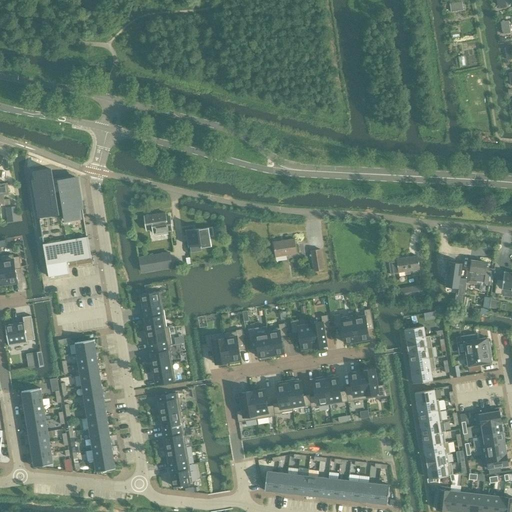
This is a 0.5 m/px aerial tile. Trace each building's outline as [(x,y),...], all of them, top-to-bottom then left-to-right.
[(461,2),(449,3),(450,13),(462,12),(461,2)] [(507,21),(498,22),(500,33),(509,32),(507,21)] [(51,170),(32,173),(44,244),(43,244),(47,265),(49,277),(69,273),(69,269),(68,268),(92,264),(91,258),(88,236),(87,236),(85,225),(84,217),(77,178),(53,182),(51,170)] [(0,205),(4,205),(3,195),(8,195),(7,183),(0,184),(0,205)] [(165,212),(144,216),(146,230),(153,229),(153,233),(171,230),(169,216),(165,216),(165,212)] [(186,230),(189,245),(200,243),(200,247),(211,246),(209,236),(213,235),(212,226),(201,228),(198,229),(198,228),(186,230)] [(297,253),(295,239),(284,240),(284,239),(280,240),(281,241),(273,242),(275,257),(280,256),(280,257),(282,256),(282,255),(287,255),(287,256),(289,255),(289,254),(297,253)] [(311,251),(313,271),(323,269),(320,250),(311,251)] [(169,253),(139,258),(142,271),(171,267),(169,253)] [(0,257),(1,259),(5,284),(18,282),(15,269),(21,268),(19,256),(14,257),(13,255),(1,257),(0,257)] [(397,261),(389,262),(391,274),(399,273),(399,272),(405,271),(406,275),(410,274),(410,271),(420,269),(418,256),(396,259),(397,261)] [(485,273),(486,262),(471,260),(470,271),(468,271),(467,283),(476,284),(476,282),(487,283),(488,273),(485,273)] [(445,286),(445,287),(446,287),(455,288),(459,288),(458,293),(456,293),(455,304),(458,304),(462,305),(463,305),(466,279),(460,278),(462,263),(448,261),(446,280),(445,286)] [(496,279),(495,294),(502,294),(502,296),(511,297),(511,273),(505,272),(504,272),(503,280),(496,279)] [(421,286),(401,289),(402,299),(423,296),(421,286)] [(143,308),(144,313),(164,310),(161,292),(158,292),(152,293),(146,294),(141,295),(141,296),(138,296),(139,302),(142,301),(143,308)] [(366,322),(372,321),(370,309),(364,310),(365,316),(353,318),(353,316),(357,341),(369,339),(366,322)] [(147,331),(169,327),(166,327),(164,310),(144,313),(145,318),(147,331)] [(357,341),(353,316),(340,318),(340,314),(334,315),(336,327),(342,326),(344,343),(357,341)] [(322,322),(310,324),(314,347),(326,345),(323,328),(329,327),(327,315),(321,316),(322,322)] [(28,343),(27,341),(35,340),(31,316),(23,317),(23,322),(5,325),(9,346),(28,343)] [(313,347),(314,347),(310,324),(309,324),(298,326),(297,320),(291,321),(293,333),(299,332),(301,349),(313,347)] [(279,328),(267,330),(271,355),(284,353),(281,336),(287,335),(285,323),(279,324),(279,328)] [(254,328),(248,330),(250,341),(256,340),(259,357),(261,357),(262,360),(270,358),(270,355),(271,355),(267,330),(267,326),(254,328)] [(424,326),(404,329),(406,340),(430,336),(425,337),(424,326)] [(147,331),(149,343),(150,348),(172,345),(169,327),(147,331)] [(236,332),(224,334),(228,361),(229,361),(241,359),(238,342),(244,341),(242,329),(236,330),(236,332)] [(211,335),(205,336),(207,347),(213,346),(216,363),(218,363),(219,366),(227,365),(227,362),(228,361),(224,334),(223,334),(223,333),(211,335)] [(466,353),(464,354),(490,350),(489,342),(488,343),(487,338),(476,340),(475,334),(463,336),(466,353)] [(430,336),(406,340),(408,351),(432,347),(430,336)] [(94,340),(75,343),(77,354),(96,351),(94,340)] [(150,348),(151,354),(153,366),(172,363),(169,346),(172,345),(150,348)] [(432,347),(408,351),(410,362),(434,358),(432,347)] [(468,366),(469,372),(481,370),(480,364),(491,362),(491,358),(492,358),(490,350),(464,354),(466,367),(468,366)] [(96,351),(77,354),(78,365),(98,362),(96,351)] [(33,354),(35,367),(43,366),(41,352),(33,354)] [(434,358),(410,362),(412,372),(435,368),(434,358)] [(98,362),(78,365),(80,375),(99,372),(98,362)] [(172,363),(153,366),(155,379),(156,385),(172,382),(175,381),(172,363)] [(435,368),(412,372),(413,383),(433,380),(431,370),(436,369),(435,368)] [(374,369),(362,371),(366,399),(385,396),(383,385),(377,386),(374,369)] [(348,402),(366,399),(362,371),(361,371),(361,372),(349,374),(352,390),(346,391),(348,402)] [(99,372),(80,375),(82,386),(101,383),(99,372)] [(348,402),(346,391),(340,392),(338,377),(336,378),(335,375),(325,376),(330,405),(348,402)] [(311,406),(311,408),(330,405),(325,376),(315,378),(315,381),(313,382),(315,396),(310,397),(311,406)] [(311,406),(310,397),(309,395),(303,396),(301,382),(299,382),(298,379),(288,381),(293,411),(294,411),(293,409),(311,406)] [(293,411),(288,381),(278,382),(278,385),(276,386),(279,403),(273,404),(273,406),(275,414),(293,411)] [(101,383),(82,386),(84,397),(103,393),(101,383)] [(22,392),(23,403),(43,399),(41,388),(22,392)] [(434,389),(415,392),(417,404),(438,400),(436,400),(434,389)] [(275,416),(275,414),(273,406),(267,406),(265,390),(253,392),(253,391),(252,391),(257,419),(275,416)] [(257,419),(252,391),(240,393),(243,410),(237,411),(238,422),(257,419)] [(103,393),(84,397),(86,407),(105,404),(103,393)] [(161,414),(180,411),(177,393),(174,393),(158,396),(159,402),(161,414)] [(23,403),(25,413),(44,410),(43,399),(23,403)] [(438,400),(417,404),(418,414),(440,411),(438,400)] [(105,404),(86,407),(87,418),(106,415),(105,404)] [(25,413),(27,424),(46,421),(44,410),(25,413)] [(164,432),(183,429),(180,411),(161,414),(161,415),(158,415),(159,421),(162,421),(163,427),(164,432)] [(440,411),(418,414),(420,425),(442,421),(440,411)] [(475,415),(477,426),(501,422),(499,411),(475,415)] [(87,418),(81,419),(83,430),(89,429),(108,425),(106,415),(87,418)] [(27,424),(29,435),(48,431),(46,421),(27,424)] [(442,421),(420,425),(422,436),(444,432),(445,432),(444,421),(442,421)] [(478,436),(478,437),(503,433),(501,422),(477,426),(477,427),(481,426),(483,435),(478,436)] [(108,425),(89,429),(91,439),(110,436),(108,425)] [(186,447),(183,429),(164,432),(165,438),(167,450),(186,447)] [(29,435),(30,445),(50,442),(48,431),(29,435)] [(444,432),(422,436),(424,446),(448,442),(445,442),(444,432)] [(478,437),(480,447),(505,443),(503,433),(478,437)] [(110,436),(91,439),(93,450),(112,447),(110,436)] [(30,445),(32,456),(51,453),(50,442),(30,445)] [(448,442),(424,446),(426,457),(450,453),(448,442)] [(480,447),(482,458),(506,454),(505,443),(480,447)] [(93,450),(86,451),(88,462),(94,461),(114,457),(112,447),(93,450)] [(168,456),(170,468),(189,464),(186,447),(167,450),(164,451),(165,457),(168,456)] [(32,456),(34,467),(53,464),(51,453),(32,456)] [(450,453),(426,457),(427,468),(451,464),(451,463),(449,463),(447,454),(450,453)] [(508,465),(506,454),(482,458),(482,459),(483,458),(485,469),(488,469),(489,474),(501,473),(500,467),(508,465)] [(114,457),(94,461),(96,472),(115,468),(114,457)] [(171,473),(173,486),(189,483),(192,483),(189,464),(170,468),(171,473)] [(451,464),(427,468),(429,479),(433,478),(450,475),(453,475),(451,464)] [(308,476),(306,495),(316,496),(318,477),(319,471),(309,470),(308,476)] [(267,471),(265,491),(275,492),(277,472),(267,471)] [(277,472),(275,492),(285,493),(288,474),(277,472)] [(328,478),(326,498),(336,499),(338,479),(339,473),(329,472),(328,478)] [(288,474),(285,493),(296,494),(298,475),(288,474)] [(348,480),(346,500),(356,501),(359,482),(358,482),(359,475),(349,474),(349,480),(348,480)] [(298,475),(296,494),(306,495),(308,476),(298,475)] [(318,477),(316,496),(326,498),(328,478),(318,477)] [(338,479),(336,499),(346,500),(348,480),(338,479)] [(359,482),(356,501),(366,502),(369,483),(359,482)] [(369,483),(366,502),(377,503),(379,484),(369,483)] [(379,484),(377,503),(387,504),(389,485),(379,484)] [(437,503),(436,509),(448,511),(450,487),(439,486),(438,496),(437,496),(436,503),(437,503)] [(451,487),(450,487),(448,511),(458,511),(461,492),(450,491),(451,487)] [(469,511),(471,493),(461,492),(458,511),(459,511),(469,511)] [(480,511),(482,494),(471,493),(469,511),(480,511)] [(482,494),(480,511),(490,511),(493,496),(482,494)] [(501,511),(503,497),(493,496),(490,511),(501,511)] [(511,511),(511,497),(503,497),(501,511),(511,511)]
